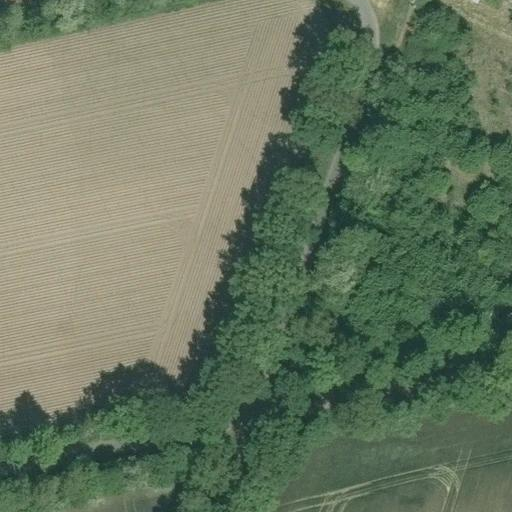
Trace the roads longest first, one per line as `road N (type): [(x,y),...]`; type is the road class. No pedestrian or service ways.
road 1 (unclassified): [(0,473),(250,422),(370,63),(373,35),(358,0)]
road 2 (unknown): [(250,422),(511,377)]
